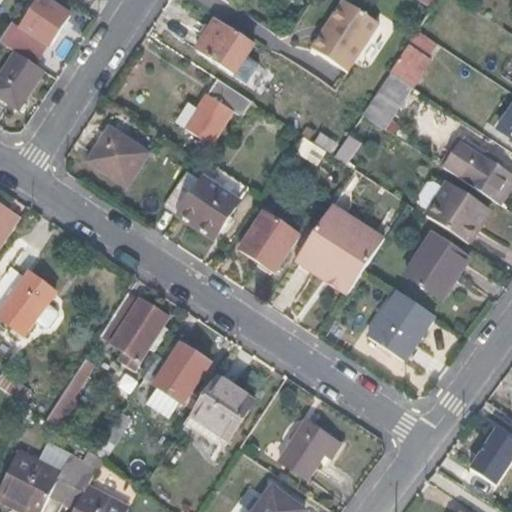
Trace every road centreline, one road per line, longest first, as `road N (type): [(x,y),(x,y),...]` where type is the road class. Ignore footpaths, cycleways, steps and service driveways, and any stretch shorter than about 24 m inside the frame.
road 1 (residential): [(25,180),(423,444)]
road 2 (residential): [(143,0),(25,180)]
road 3 (residential): [(511,323),(423,444)]
